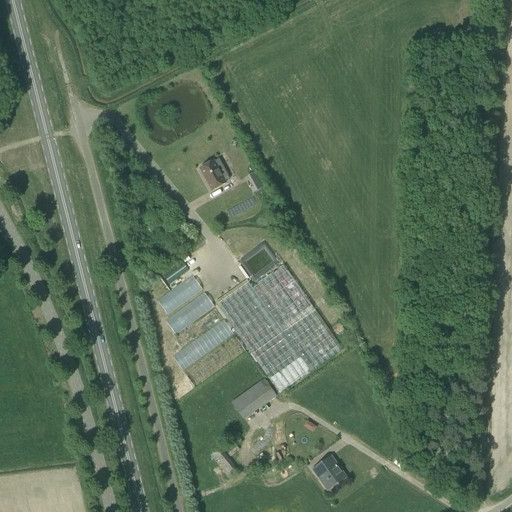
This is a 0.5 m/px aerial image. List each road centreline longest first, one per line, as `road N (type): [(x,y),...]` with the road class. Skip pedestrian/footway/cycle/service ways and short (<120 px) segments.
road 1 (primary): [(140,511),(12,0)]
road 2 (track): [(492,0),(480,511)]
road 3 (unclassified): [(178,511),(73,101)]
road 4 (unclassified): [(111,511),(56,330),(0,213)]
